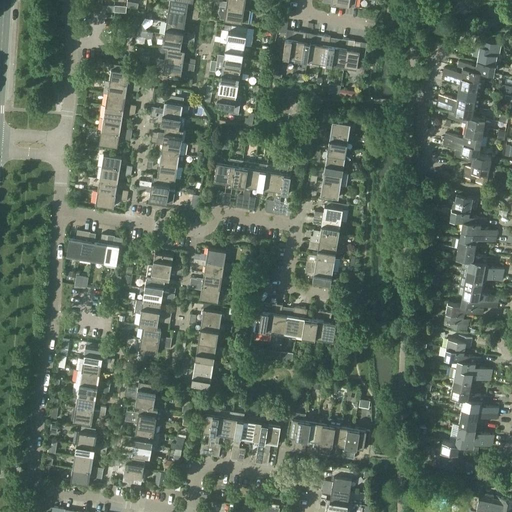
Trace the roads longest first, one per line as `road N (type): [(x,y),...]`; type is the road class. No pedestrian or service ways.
road 1 (residential): [(181,511),(42,489),(34,478),(61,211)]
road 2 (residential): [(294,226),(218,214),(197,231),(61,211)]
road 3 (residential): [(511,202),(453,184),(433,168),(421,98),(431,57),(456,38)]
road 4 (residential): [(310,511),(317,480),(199,459),(190,511)]
